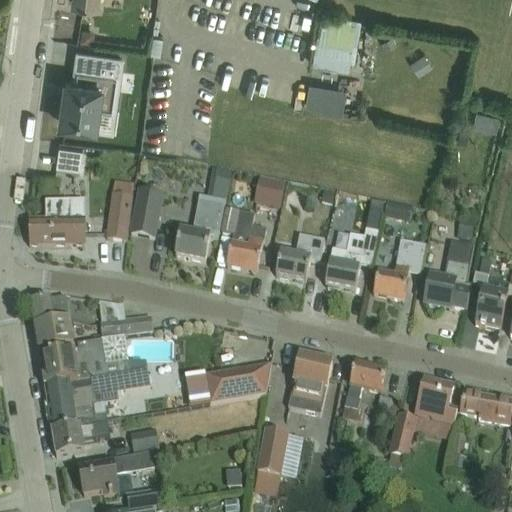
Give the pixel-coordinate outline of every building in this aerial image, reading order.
[(356,19),(320,13),(312,64),(348,69),(356,19)] [(121,59),(78,52),(74,82),(66,81),(60,123),(95,128),(99,110),(114,112),(121,59)] [(59,146),(56,165),(80,168),(82,149),(59,146)] [(145,177),(146,165),(124,164),(123,176),(145,177)] [(180,234),(179,241),(175,260),(204,266),(209,243),(217,244),(225,205),(229,184),(211,181),(207,201),(201,200),(194,237),(180,234)] [(59,201),(97,201),(97,183),(59,183),(59,201)] [(112,199),(109,222),(107,242),(126,245),(133,187),(113,184),(111,198),(112,199)] [(139,194),(130,238),(154,242),(162,199),(139,194)] [(45,223),(28,223),(29,249),(84,248),(83,224),(83,203),(44,205),(45,223)] [(226,270),(256,276),(265,233),(250,230),(253,219),(225,213),(221,237),(232,239),(226,270)] [(329,270),(325,290),(355,295),(358,276),(360,269),(369,270),(377,235),(366,233),(364,240),(350,238),(346,256),(332,253),(329,265),(329,270)] [(279,260),(275,280),(305,286),(309,266),(309,265),(319,266),(324,244),(304,240),(299,239),(296,259),(280,256),(279,260)] [(378,275),(373,299),(403,305),(408,277),(420,280),(426,248),(402,243),(395,279),(378,275)] [(428,289),(424,309),(449,314),(450,312),(450,310),(467,314),(472,289),(466,288),(473,251),(453,247),(450,246),(442,283),(429,280),(428,289)] [(474,278),(472,288),(485,291),(487,281),(474,278)] [(507,301),(506,300),(482,295),(475,329),(498,335),(497,339),(498,339),(507,301)] [(34,329),(69,324),(68,320),(65,300),(30,306),(34,329)] [(123,310),(98,306),(102,327),(121,325),(125,325),(123,310)] [(102,327),(102,328),(103,341),(152,334),(150,322),(125,325),(121,325),(102,327)] [(38,354),(73,348),(69,324),(34,329),(38,354)] [(127,364),(105,368),(101,344),(77,348),(78,354),(39,360),(44,391),(129,375),(127,364)] [(397,378),(401,365),(369,355),(365,368),(397,378)] [(320,420),(327,388),(331,368),(299,361),(294,381),(288,412),(320,420)] [(265,397),(270,367),(206,379),(211,407),(265,397)] [(354,367),(341,422),(359,426),(362,414),(357,413),(359,404),(358,404),(361,392),(380,396),(385,375),(354,367)] [(44,391),(51,436),(107,426),(104,408),(118,406),(116,397),(150,392),(147,375),(129,378),(129,375),(44,391)] [(448,412),(453,391),(424,384),(416,420),(453,428),(456,414),(448,412)] [(511,404),(464,396),(460,416),(478,420),(477,423),(508,428),(511,407),(511,404)] [(385,423),(390,403),(380,401),(375,421),(385,423)] [(399,405),(390,403),(385,423),(395,424),(399,405)] [(392,458),(405,461),(414,424),(401,421),(392,458)] [(107,426),(51,436),(56,461),(84,456),(82,446),(109,442),(109,439),(114,438),(112,425),(107,426)] [(158,452),(155,434),(130,438),(133,456),(158,452)] [(287,438),(265,434),(257,476),(279,480),(287,438)] [(111,464),(112,467),(79,473),(79,477),(82,477),(82,481),(80,482),(83,499),(102,496),(103,500),(117,498),(114,480),(154,472),(150,457),(111,464)] [(181,511),(190,511),(190,492),(181,492),(181,511)] [(126,499),(128,511),(134,511),(158,508),(156,495),(126,499)]
